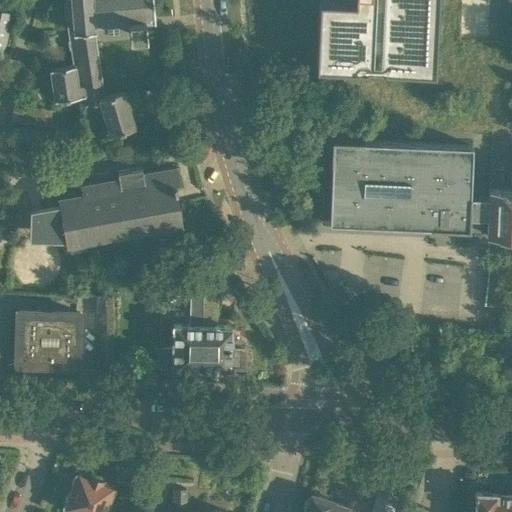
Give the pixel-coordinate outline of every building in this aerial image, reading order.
[(62,0),(64,12),(69,15),(71,15),(72,22),(66,22),(72,65),(49,68),(52,86),(50,86),(51,95),(54,95),(54,99),(77,96),(80,114),(102,110),(109,134),(134,126),(129,108),(142,103),(138,88),(125,92),(123,89),(110,93),(103,93),(94,26),(93,26),(93,24),(126,20),(127,33),(145,32),(144,19),(153,18),(151,0),(62,0)] [(433,70),(436,0),(317,0),(315,65),(365,67),(365,66),(384,67),(384,68),(433,70)] [(363,140),(363,136),(355,136),(355,139),(332,138),(331,163),(321,163),(319,214),(328,214),(329,217),(333,221),(334,222),(334,229),(385,232),(386,224),(478,228),(478,223),(480,224),(487,224),(488,188),(488,182),(491,181),(494,178),(495,174),(495,172),(493,169),(490,167),(471,165),(471,144),(363,140)] [(88,159),(112,154),(109,142),(86,147),(88,159)] [(59,196),(60,202),(30,207),(29,238),(66,239),(67,241),(68,241),(70,250),(150,236),(149,227),(179,222),(174,190),(176,190),(175,183),(179,180),(176,167),(141,173),(143,181),(138,182),(138,184),(121,187),(119,176),(109,178),(108,172),(87,176),(88,181),(59,186),(61,195),(59,196)] [(508,189),(488,188),(487,224),(486,234),(498,234),(498,235),(511,235),(511,171),(509,172),(508,189)] [(202,292),(200,367),(229,368),(229,366),(244,366),(245,348),(230,348),(230,325),(215,324),(217,278),(208,277),(207,292),(202,292)] [(160,307),(159,322),(158,364),(171,365),(171,366),(200,367),(202,292),(189,292),(189,308),(160,307)] [(40,311),(18,310),(17,361),(33,362),(61,363),(77,363),(79,312),(57,311),(57,306),(41,306),(40,311)] [(72,486),(70,492),(67,493),(64,499),(65,502),(64,506),(78,511),(102,511),(113,485),(104,482),(105,479),(89,473),(88,475),(78,471),(77,474),(74,475),(71,483),(72,486)] [(174,488),(174,509),(173,509),(172,511),(226,511),(186,510),(187,488),(174,488)] [(511,511),(511,491),(475,490),(474,511),(511,511)] [(372,511),(390,511),(395,498),(378,493),(372,511)] [(332,501),(332,500),(311,494),(309,498),(304,501),(303,506),(305,511),(344,511),(347,506),(332,501)]
